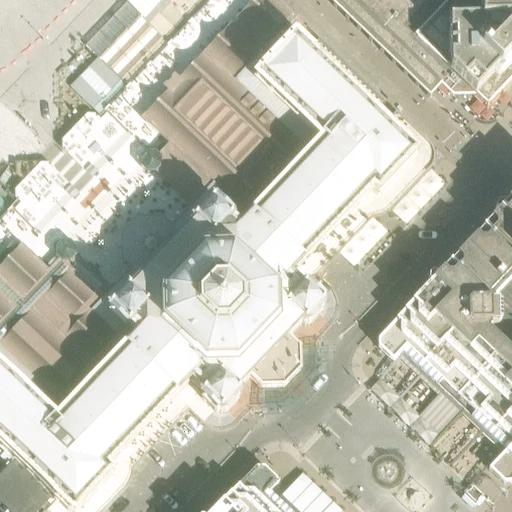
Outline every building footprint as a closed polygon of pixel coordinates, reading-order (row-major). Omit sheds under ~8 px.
[(19,202),(12,210),(38,235),(25,249),(15,259),(12,263),(0,275),(0,448),(10,459),(0,469),(0,511),(105,511),(125,491),(129,485),(131,479),(132,472),(148,456),(159,443),(166,436),(173,429),(181,421),(188,413),(203,427),(209,431),(215,433),(221,433),(227,432),(233,429),(238,425),(226,414),(238,402),(236,400),(238,398),(235,395),(249,381),(260,392),(283,391),(286,389),(287,389),(291,389),(294,387),(296,384),(297,381),(297,377),(299,374),(299,351),(287,340),(301,326),(304,329),(306,327),(307,328),(320,315),(332,327),(336,322),(338,316),(338,309),(337,303),(335,297),(331,293),(316,278),(328,266),(372,220),(379,218),(386,215),(391,211),(429,171),(433,167),(434,162),(434,156),(433,151),(430,146),(429,145),(425,142),(411,128),(307,29),(276,0),(261,0),(237,24),(230,32),(216,46),(195,67),(189,74),(174,89),(153,111),(127,87),(104,112),(108,115),(101,122),(95,116),(87,116),(62,143),(62,150),(82,168),(75,176),(67,184),(48,166),(40,166),(15,192),(15,199),(19,202)] [(230,32),(237,24),(210,0),(171,0),(170,2),(216,46),(230,32)] [(210,0),(237,24),(261,0),(210,0)] [(511,0),(347,0),(452,99),(454,97),(464,97),(471,103),(473,101),(485,111),(511,82),(511,0)] [(195,67),(216,46),(170,2),(149,24),(195,67)] [(106,24),(174,89),(189,74),(195,67),(149,24),(148,25),(125,3),(106,24)] [(153,111),(174,89),(106,24),(85,47),(108,68),(127,87),(153,111)] [(511,201),(484,231),(433,284),(377,343),(378,350),(393,365),(402,355),(454,404),(505,454),(496,464),(488,472),(503,486),(511,486),(511,484),(511,201)] [(38,235),(12,210),(11,209),(9,211),(0,202),(0,244),(15,259),(25,249),(38,235)] [(15,259),(0,244),(0,275),(12,263),(15,259)] [(287,511),(269,494),(279,485),(264,470),(256,471),(251,475),(216,511),(287,511)] [(482,499),(472,489),(465,497),(475,506),(482,499)]
